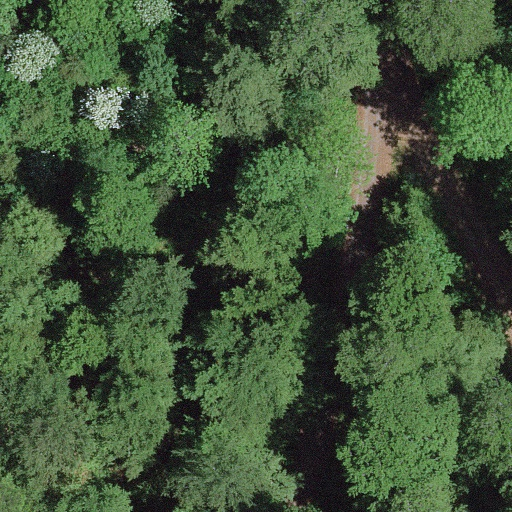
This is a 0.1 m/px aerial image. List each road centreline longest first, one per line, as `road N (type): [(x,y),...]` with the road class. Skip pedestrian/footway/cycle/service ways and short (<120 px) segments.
road 1 (track): [(295,511),(331,424),(394,123)]
road 2 (track): [(511,308),(469,200),(394,123)]
road 3 (track): [(394,123),(387,0)]
